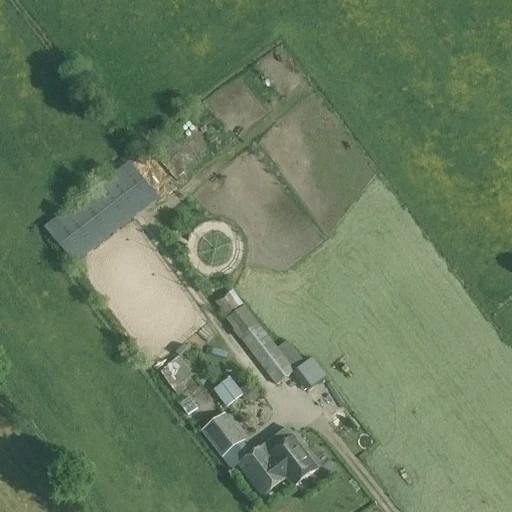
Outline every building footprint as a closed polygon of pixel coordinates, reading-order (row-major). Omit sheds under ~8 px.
[(113,236),(100,217),(144,182),(131,166),(47,232),(59,248),(61,247),(74,264),(113,236)] [(241,340),(277,387),(296,372),(295,371),(305,363),(288,342),(278,350),(245,307),(242,309),(229,292),(214,304),(227,320),(225,322),(239,341),(241,340)] [(193,377),(180,358),(163,370),(169,379),(166,382),(176,396),(185,390),(182,385),(193,377)] [(259,396),(269,390),(261,377),(251,383),(259,396)] [(216,392),(228,408),(243,397),(231,381),(216,392)] [(202,433),(222,459),(246,441),(225,415),(202,433)] [(263,498),(288,480),(287,479),(263,448),(239,466),(263,498)]
